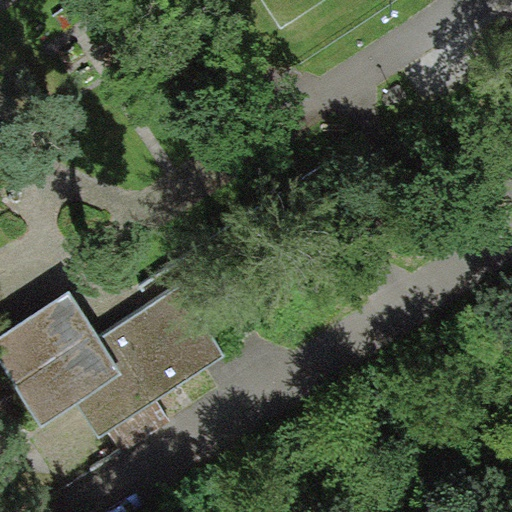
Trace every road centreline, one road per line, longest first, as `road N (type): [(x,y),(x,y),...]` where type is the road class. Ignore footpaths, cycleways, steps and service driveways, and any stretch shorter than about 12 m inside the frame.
road 1 (residential): [(82,511),(511,213)]
road 2 (residential): [(332,74),(450,0)]
road 3 (track): [(332,74),(291,72),(236,0)]
